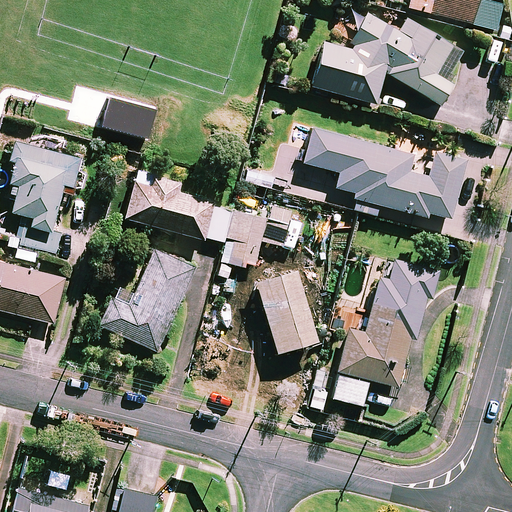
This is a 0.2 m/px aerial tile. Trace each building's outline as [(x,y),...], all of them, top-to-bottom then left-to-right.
[(408,0),(407,8),(494,30),(500,5),(482,0),(408,0)] [(394,30),(362,11),(341,47),(320,42),(307,88),(373,105),(382,72),(437,105),(455,76),(451,73),(463,51),(403,16),(394,30)] [(148,111),(100,99),(96,115),(93,129),(140,140),(148,111)] [(352,194),(351,199),(354,200),(352,210),(375,216),(378,206),(425,218),(426,213),(449,220),(465,160),(433,152),(426,177),(407,172),(411,155),(310,128),(300,164),(337,173),(332,189),(352,194)] [(69,194),(78,158),(20,144),(4,211),(25,216),(18,243),(55,252),(59,232),(50,230),(59,191),(69,194)] [(273,176),(247,169),(244,182),(269,189),(273,176)] [(203,237),(211,206),(212,202),(176,193),(178,184),(152,177),(149,186),(132,182),(122,220),(202,241),(203,237)] [(223,243),(231,211),(211,206),(203,237),(223,243)] [(232,240),(226,264),(243,268),(244,264),(253,266),(265,219),(231,211),(225,238),(232,240)] [(192,267),(151,249),(127,304),(110,297),(97,326),(155,352),(192,267)] [(437,270),(391,259),(386,278),(376,276),(362,332),(345,327),(334,372),(337,373),(368,381),(396,388),(409,337),(414,339),(425,297),(430,298),(437,270)] [(63,278),(0,262),(0,310),(52,323),(63,278)] [(302,298),(294,271),(252,283),(258,304),(239,310),(246,333),(266,327),(273,353),(315,341),(308,317),(321,313),(316,294),(302,298)] [(368,381),(337,373),(330,399),(361,406),(368,381)] [(10,511),(84,511),(86,505),(17,487),(10,511)] [(150,511),(154,495),(123,489),(117,511),(150,511)]
